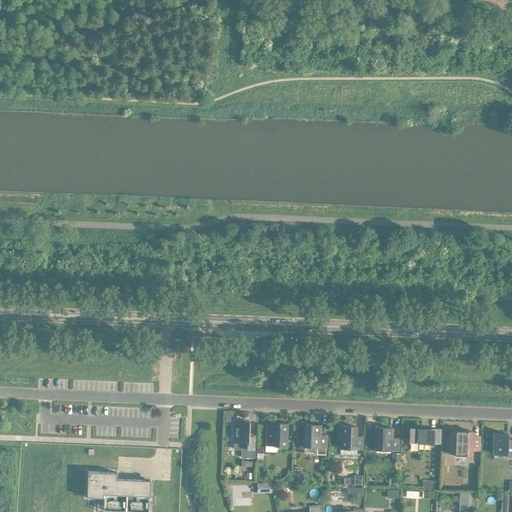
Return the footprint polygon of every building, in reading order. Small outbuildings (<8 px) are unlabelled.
[(248,436),(249,422),(246,422),(246,420),(239,420),(238,422),(235,421),(235,428),(233,428),(233,436),(234,436),(234,443),(242,443),(241,457),(254,458),(255,437),(248,436)] [(278,449),(287,449),(288,424),(279,423),(279,426),(267,425),(266,446),(278,446),(278,449)] [(320,435),(320,425),(305,424),(304,432),(302,432),(302,439),(304,439),(304,447),(326,448),(327,435),(320,435)] [(340,449),(362,450),(363,437),(356,437),(356,427),(341,426),(340,434),(338,434),(338,441),(340,441),(340,449)] [(376,443),(376,450),(398,451),(399,439),(392,438),(392,428),(377,428),(376,435),(374,435),(374,443),(376,443)] [(411,429),(410,442),(439,443),(440,431),(411,429)] [(450,437),(448,436),(447,448),(450,448),(450,454),(455,454),(455,457),(466,457),(467,454),(472,455),(472,450),(479,450),(479,437),(473,436),(473,432),(451,431),(450,437)] [(508,434),(494,434),(494,439),(491,439),(491,449),(493,449),(493,454),(506,454),(506,456),(511,456),(511,440),(508,440),(508,434)] [(293,470),(292,482),(301,482),(301,471),(293,470)] [(151,480),(150,480),(117,479),(117,473),(88,472),(88,473),(87,497),(87,498),(104,498),(104,495),(126,496),(149,496),(150,496),(151,480)] [(389,478),(389,487),(398,487),(398,478),(389,478)] [(272,485),(257,485),(257,493),(272,493),(272,485)] [(349,487),(349,493),(355,493),(355,496),(362,496),(363,488),(349,487)] [(460,493),(459,505),(469,506),(472,506),(472,494),(460,493)]
